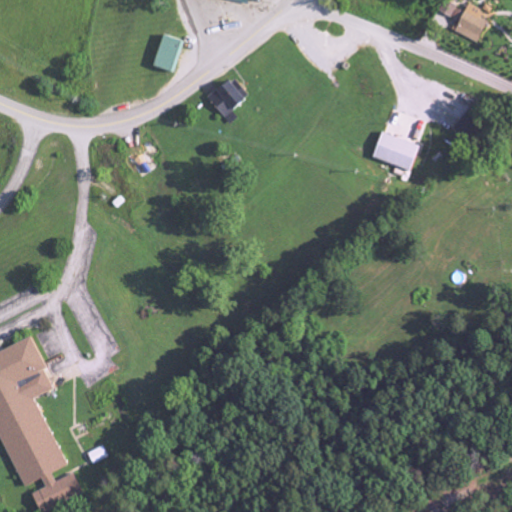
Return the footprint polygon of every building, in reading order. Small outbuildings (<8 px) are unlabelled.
[(475,43),(487,20),(479,16),(482,11),(468,4),(464,11),(443,1),(438,12),(456,21),(451,31),(475,43)] [(152,68),(175,73),(182,40),(159,36),(152,68)] [(249,96),(231,77),(206,100),(230,126),(238,119),(232,112),(249,96)] [(451,130),(461,139),(471,127),(461,118),(451,130)] [(371,160),(409,171),(416,145),(378,134),(371,160)] [(0,439),(21,489),(43,480),(47,489),(34,495),(41,511),(50,511),(83,498),(73,475),(57,482),(53,473),(65,468),(35,399),(52,391),(29,338),(0,350),(0,439)] [(92,466),(108,458),(102,447),(87,454),(92,466)]
